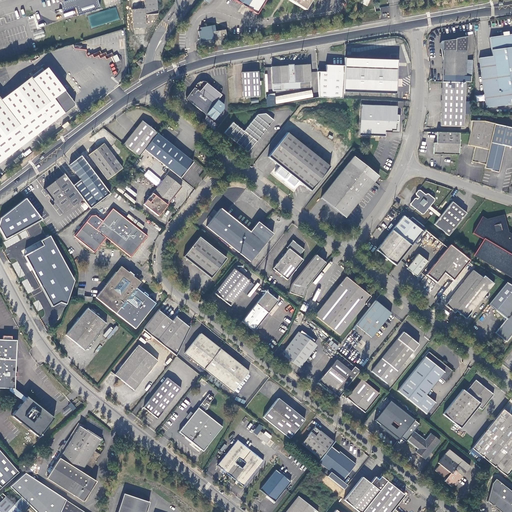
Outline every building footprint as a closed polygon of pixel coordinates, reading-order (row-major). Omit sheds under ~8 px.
[(96,0),(67,0),(60,2),(63,11),(75,7),(77,15),(99,8),(96,0)] [(156,0),(143,0),(144,9),(132,10),(133,28),(145,27),(145,15),(157,14),(156,0)] [(266,0),(288,0),(305,10),(310,0),(234,0),(244,6),(248,9),(257,15),(266,0)] [(117,8),(88,14),(91,27),(120,20),(117,8)] [(220,36),(221,45),(226,44),(228,43),(225,30),(212,32),(212,31),(215,31),(214,25),(200,28),(201,31),(198,31),(200,42),(213,40),(213,38),(220,36)] [(124,38),(124,30),(119,30),(76,43),(87,44),(88,46),(94,46),(102,44),(102,38),(111,38),(122,38),(124,38)] [(511,103),(511,33),(505,35),(489,37),(491,56),(479,58),(485,107),(511,103)] [(454,39),(440,41),(439,42),(439,43),(439,45),(440,45),(440,48),(443,50),(443,53),(442,75),(472,76),(473,60),(466,60),(466,36),(454,38),(454,39)] [(379,60),(344,58),(344,65),(343,91),(394,93),(396,61),(379,60)] [(272,66),(270,67),(272,90),(283,90),(283,88),(298,87),(298,81),(309,80),(308,72),(308,63),(289,65),(272,66)] [(325,72),(318,72),(319,97),(343,98),(343,91),(344,65),(328,65),(326,65),(325,72)] [(73,103),(47,68),(32,80),(31,77),(1,100),(0,98),(0,161),(73,108),(73,103)] [(257,73),(257,71),(249,72),(241,73),(243,97),(258,96),(257,73)] [(206,114),(214,119),(223,108),(223,104),(217,99),(221,94),(207,82),(199,91),(194,87),(188,95),(188,100),(206,114)] [(463,126),(464,82),(442,82),(441,126),(463,126)] [(361,104),(360,133),(379,135),(385,135),(385,131),(391,131),(392,129),(395,129),(396,121),(398,121),(398,114),(396,114),(397,106),(361,104)] [(248,152),(274,120),(266,113),(258,114),(244,131),(233,122),(224,132),(248,152)] [(142,121),(123,144),(139,157),(145,150),(158,133),(142,121)] [(511,127),(484,121),(470,121),(470,132),(467,144),(474,146),(471,161),(484,164),(484,168),(491,169),(491,171),(498,173),(504,146),(511,147),(511,141),(511,127)] [(459,143),(460,132),(436,131),(435,142),(433,142),(433,153),(451,154),(458,154),(459,143)] [(171,144),(158,133),(145,150),(180,178),(193,162),(171,144)] [(330,167),(287,133),(268,157),(279,166),(275,172),(275,173),(293,188),(294,188),(299,182),(310,191),(330,167)] [(122,168),(103,143),(88,155),(107,179),(122,168)] [(80,179),(72,185),(82,199),(90,208),(110,193),(82,156),(69,165),(80,179)] [(378,176),(353,157),(320,198),(345,218),(378,176)] [(156,186),(161,180),(149,169),(144,175),(156,186)] [(64,213),(82,199),(72,185),(64,174),(45,188),(64,213)] [(167,175),(157,187),(172,199),(181,187),(167,175)] [(158,215),(167,205),(172,199),(157,187),(144,204),(158,215)] [(430,205),(434,200),(434,199),(428,194),(425,194),(425,195),(419,190),(417,190),(415,193),(415,195),(418,198),(416,200),(415,199),(413,199),(409,204),(410,206),(421,214),(423,214),(430,205)] [(42,219),(26,198),(0,218),(0,219),(0,229),(5,239),(42,219)] [(449,235),(466,213),(452,201),(441,215),(434,224),(449,235)] [(431,206),(429,208),(439,216),(440,214),(431,206)] [(147,236),(113,208),(103,221),(95,215),(92,215),(75,237),(94,252),(106,237),(130,256),(147,236)] [(251,262),(273,234),(258,223),(250,232),(221,209),(207,227),(251,262)] [(511,277),(511,234),(508,232),(504,218),(501,218),(501,215),(486,219),(482,216),(472,232),(483,238),(473,255),(511,277)] [(376,249),(396,265),(423,231),(404,216),(376,249)] [(75,280),(50,236),(41,240),(43,245),(24,255),(30,266),(52,307),(60,302),(66,304),(75,280)] [(227,259),(200,237),(185,256),(211,278),(227,259)] [(303,250),(292,241),(286,248),(288,250),(273,268),(287,280),(302,260),(298,256),(303,250)] [(443,273),(452,281),(469,260),(449,245),(425,275),(435,283),(443,273)] [(289,292),(303,297),(306,287),(325,262),(316,254),(310,262),(309,263),(292,284),(289,292)] [(416,276),(427,262),(418,254),(406,268),(416,276)] [(134,329),(155,304),(135,289),(137,286),(138,282),(121,269),(118,269),(95,299),(134,329)] [(230,306),(250,281),(234,269),(214,294),(230,306)] [(465,319),(493,284),(483,276),(482,278),(472,270),(444,305),(454,312),(455,311),(465,319)] [(339,335),(365,303),(364,302),(370,295),(346,277),(340,284),(340,283),(314,315),(339,335)] [(27,279),(22,282),(28,293),(33,291),(27,279)] [(277,300),(265,291),(242,320),(254,329),(277,300)] [(511,332),(511,293),(509,291),(495,310),(503,316),(503,321),(494,332),(505,341),(511,332)] [(391,313),(376,300),(356,325),(372,337),(391,313)] [(84,350),(105,324),(86,309),(65,335),(84,350)] [(173,321),(158,310),(143,330),(168,349),(176,356),(190,327),(176,317),(173,321)] [(315,343),(299,330),(283,350),(287,353),(285,356),(298,365),(315,343)] [(387,383),(419,344),(403,331),(372,370),(387,383)] [(247,372),(199,333),(184,352),(232,390),(247,372)] [(0,386),(9,387),(15,388),(15,375),(16,371),(18,340),(13,339),(4,339),(0,338),(0,386)] [(336,350),(339,347),(331,340),(328,344),(336,350)] [(133,390),(157,360),(138,345),(114,374),(133,390)] [(429,352),(397,390),(426,414),(435,403),(426,395),(440,378),(445,381),(453,371),(429,352)] [(351,371),(336,359),(319,381),(339,397),(360,370),(354,366),(351,371)] [(181,388),(167,377),(144,407),(151,413),(158,418),(181,388)] [(371,403),(379,393),(361,378),(346,396),(364,410),(370,403),(371,403)] [(443,413),(460,428),(477,406),(481,409),(493,394),(475,380),(465,391),(462,389),(443,413)] [(243,381),(236,391),(238,392),(242,387),(241,386),(244,382),(243,381)] [(23,394),(15,388),(9,387),(9,390),(18,396),(20,398),(23,400),(26,397),(23,394)] [(23,400),(12,415),(39,437),(55,417),(43,408),(39,405),(27,395),(26,397),(23,400)] [(305,419),(278,398),(264,417),(290,438),(305,419)] [(389,401),(373,420),(393,435),(398,439),(405,430),(400,427),(408,416),(407,416),(391,403),(389,401)] [(393,401),(391,403),(407,416),(409,414),(393,401)] [(201,403),(197,407),(203,412),(208,405),(205,403),(204,405),(201,403)] [(65,416),(71,410),(67,406),(61,412),(65,416)] [(203,412),(197,407),(178,431),(203,451),(222,426),(203,412)] [(471,448),(483,457),(510,423),(511,420),(511,416),(502,409),(471,448)] [(405,430),(410,434),(413,431),(418,424),(413,420),(405,430)] [(84,425),(79,422),(71,435),(73,436),(61,455),(58,454),(56,456),(58,458),(46,477),(83,501),(96,480),(87,475),(100,454),(94,450),(100,439),(82,428),(84,425)] [(511,444),(511,424),(510,423),(483,457),(491,464),(494,467),(511,444)] [(301,444),(320,459),(331,446),(334,441),(319,430),(320,429),(316,425),(301,444)] [(415,451),(424,459),(430,452),(439,440),(430,433),(424,440),(413,431),(410,434),(406,440),(417,449),(415,451)] [(265,442),(269,438),(261,432),(257,436),(265,442)] [(232,477),(240,485),(241,485),(262,460),(237,439),(216,464),(225,472),(232,477)] [(511,468),(511,444),(494,467),(506,476),(511,468)] [(339,452),(331,446),(320,459),(318,461),(342,480),(355,464),(343,455),(339,452)] [(470,466),(448,449),(437,463),(439,464),(434,470),(445,478),(443,480),(451,486),(456,480),(458,481),(470,466)] [(0,450),(0,488),(19,472),(0,450)] [(273,501),(290,481),(275,469),(258,489),(265,494),(265,497),(267,498),(269,498),(273,501)] [(85,511),(25,473),(11,486),(22,496),(30,504),(38,511),(85,511)] [(343,499),(359,511),(361,511),(387,481),(381,477),(380,476),(379,477),(377,475),(375,476),(374,475),(372,479),(369,482),(362,476),(343,499)] [(487,501),(501,511),(511,511),(511,491),(495,479),(491,483),(487,501)] [(403,495),(387,481),(361,511),(397,511),(392,508),(403,495)] [(145,511),(149,502),(123,493),(116,511),(145,511)] [(14,504),(6,497),(0,502),(0,511),(22,511),(30,504),(22,496),(14,504)] [(316,511),(317,511),(298,496),(284,511),(316,511)]
